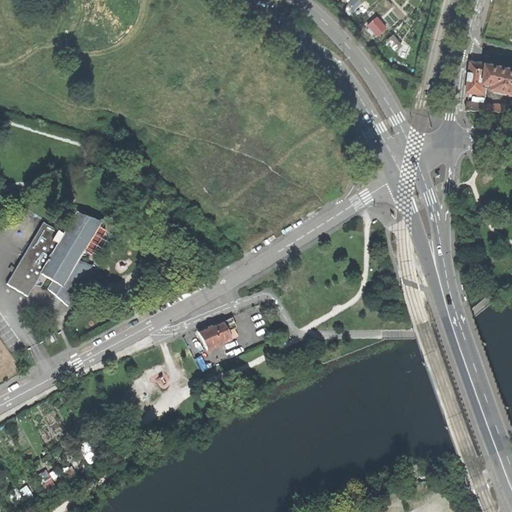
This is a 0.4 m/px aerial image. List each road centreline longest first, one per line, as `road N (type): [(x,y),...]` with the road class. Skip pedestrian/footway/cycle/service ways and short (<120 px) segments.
road 1 (unclassified): [(0,407),(150,327),(397,176)]
road 2 (secondary): [(253,0),(342,78),(397,176)]
road 3 (secondary): [(419,163),(364,63),(300,0)]
road 4 (secondary): [(450,320),(511,486)]
road 5 (secondary): [(397,176),(450,320)]
